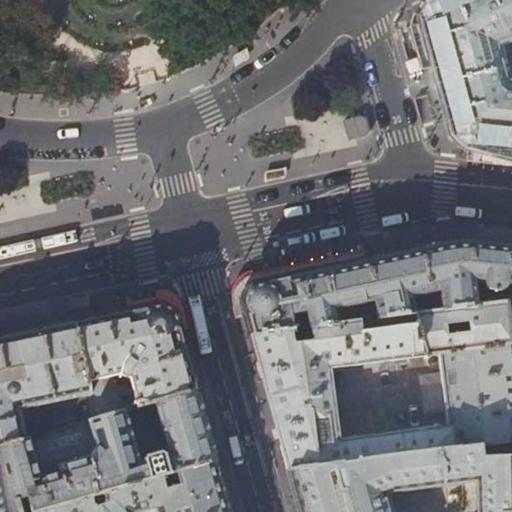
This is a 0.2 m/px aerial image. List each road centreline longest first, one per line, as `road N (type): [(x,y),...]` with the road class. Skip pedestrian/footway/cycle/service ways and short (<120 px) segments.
road 1 (secondary): [(191,243),(266,511)]
road 2 (secondary): [(364,0),(279,72),(164,130)]
road 3 (secondary): [(191,243),(412,183)]
road 4 (secondary): [(0,282),(191,243)]
road 5 (secondary): [(412,183),(372,0)]
road 6 (secondary): [(164,130),(0,138)]
